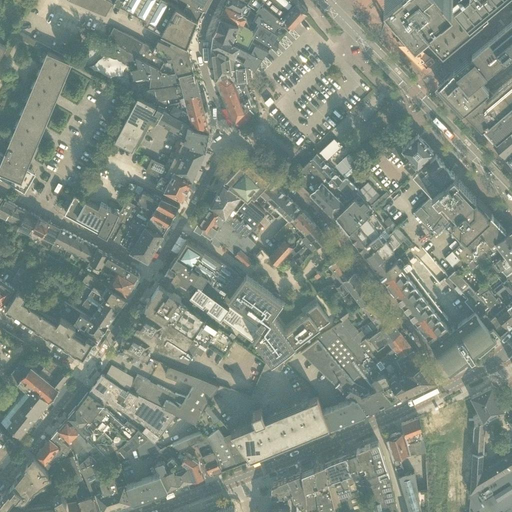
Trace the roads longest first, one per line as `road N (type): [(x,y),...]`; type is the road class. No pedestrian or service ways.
road 1 (residential): [(451,386),(320,212),(245,144),(228,140)]
road 2 (tertiary): [(320,0),(511,204)]
road 3 (tertiary): [(239,478),(451,386)]
road 4 (residential): [(228,140),(153,271)]
road 5 (residential): [(216,0),(201,45),(228,140)]
road 6 (residential): [(87,372),(0,481)]
road 7 (residential): [(38,208),(153,271)]
road 8 (residential): [(153,271),(87,372)]
